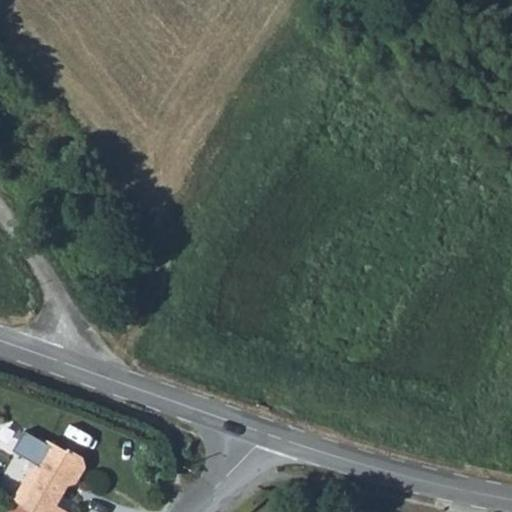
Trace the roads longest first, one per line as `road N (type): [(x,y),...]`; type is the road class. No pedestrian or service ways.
road 1 (secondary): [(511,498),(396,477),(257,434)]
road 2 (secondary): [(257,434),(62,364)]
road 3 (unclassified): [(62,364),(57,303),(0,220)]
